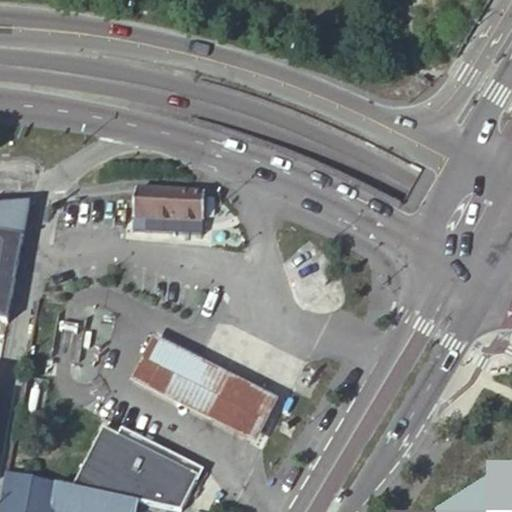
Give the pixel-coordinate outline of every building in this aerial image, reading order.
[(280,0),(282,17),(334,14),(332,0),(280,0)] [(136,193),(136,195),(134,219),(203,223),(204,195),(136,193)] [(0,323),(7,324),(28,206),(0,208),(0,323)] [(203,223),(134,219),(134,229),(202,233),(203,223)] [(227,381),(153,344),(132,387),(206,424),(254,448),(276,405),(227,381)] [(104,495),(134,502),(177,511),(179,511),(192,473),(97,425),(70,488),(104,495)] [(5,474),(0,500),(0,511),(131,511),(134,502),(104,495),(70,488),(5,474)]
